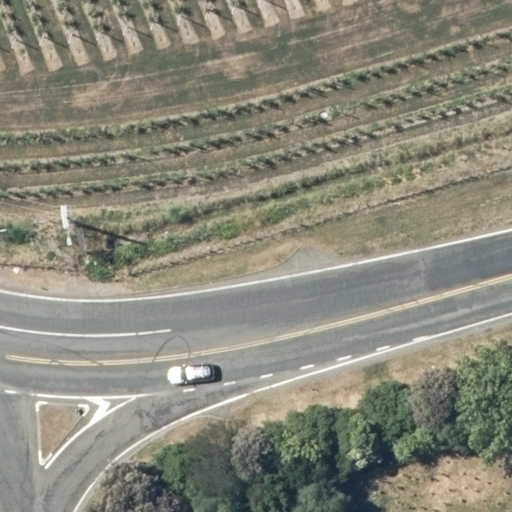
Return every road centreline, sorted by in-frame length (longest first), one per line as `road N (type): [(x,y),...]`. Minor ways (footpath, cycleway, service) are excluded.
road 1 (tertiary): [(262,346),(141,413),(93,452),(49,511)]
road 2 (secondary): [(262,346),(511,279)]
road 3 (secondary): [(10,360),(154,359),(262,346)]
road 4 (unclassified): [(10,360),(22,511)]
